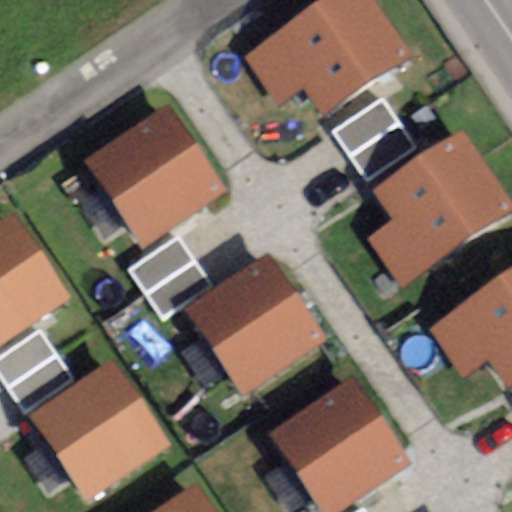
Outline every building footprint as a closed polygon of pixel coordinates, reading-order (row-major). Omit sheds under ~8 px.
[(368,0),(337,0),(246,61),(278,110),(302,94),(326,129),(415,70),(368,0)] [(413,151),(379,104),(334,137),(368,184),(413,151)] [(166,118),(82,175),(140,259),(224,201),(166,118)] [(461,146),(374,203),(391,229),(368,244),(400,293),(510,221),(461,146)] [(10,225),(0,231),(0,354),(68,308),(10,225)] [(210,290),(176,243),(131,276),(165,323),(210,290)] [(268,264),(183,322),(241,405),(325,348),(268,264)] [(511,283),(431,338),(463,386),(487,370),(511,406),(511,404),(511,283)] [(76,384),(42,337),(0,367),(0,375),(31,417),(76,384)] [(112,373),(28,430),(84,511),(88,511),(170,456),(112,373)] [(353,389),(269,446),(314,511),(352,511),(411,472),(353,389)] [(206,511),(196,497),(173,511),(206,511)]
